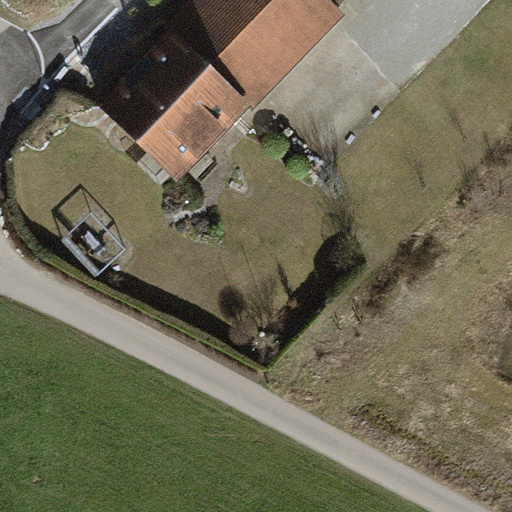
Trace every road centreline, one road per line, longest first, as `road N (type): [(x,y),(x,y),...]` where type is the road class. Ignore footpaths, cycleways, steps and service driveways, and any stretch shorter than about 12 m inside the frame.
road 1 (track): [(0,272),(461,511)]
road 2 (track): [(0,129),(41,69),(109,0)]
